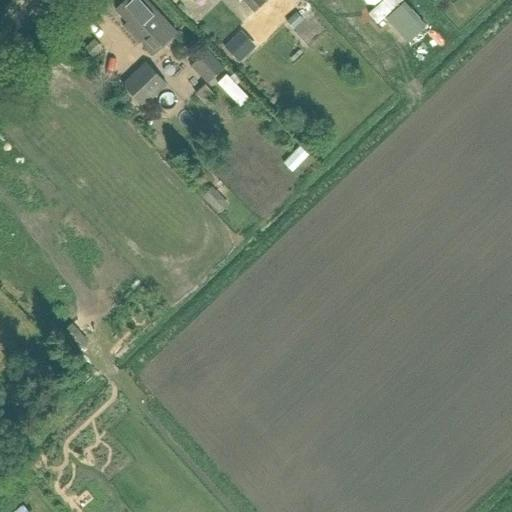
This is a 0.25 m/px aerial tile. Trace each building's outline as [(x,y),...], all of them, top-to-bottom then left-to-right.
[(151,58),(176,34),(144,0),(126,0),(114,11),(126,24),(123,27),(151,58)] [(254,13),(265,3),(261,0),(244,0),(243,1),(254,13)] [(305,41),(315,32),(299,14),(289,22),(305,41)] [(239,33),(225,47),(239,62),(254,47),(239,33)] [(92,41),(85,47),(93,57),(100,51),(92,41)] [(206,84),(223,67),(207,50),(190,67),(206,84)] [(146,117),(158,106),(152,99),(167,85),(145,62),(121,85),(141,106),(138,109),(146,117)] [(226,76),(217,84),(240,108),(249,99),(226,76)] [(221,197),(212,206),(220,215),(230,206),(221,197)] [(16,379),(4,390),(12,397),(23,386),(16,379)]
